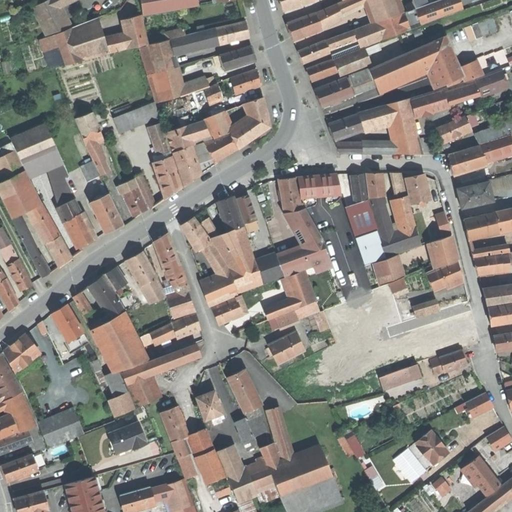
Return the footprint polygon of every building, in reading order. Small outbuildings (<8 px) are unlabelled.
[(57,0),(47,0),(34,7),(47,34),(70,25),(67,21),(57,0)] [(140,0),(143,16),(199,6),(197,0),(140,0)] [(309,0),(279,0),(280,2),(283,9),(309,0)] [(346,0),(345,1),(317,13),(321,26),(339,15),(367,0),(346,0)] [(367,0),(375,23),(404,13),(399,0),(367,0)] [(412,0),(416,8),(427,5),(425,0),(412,0)] [(459,0),(440,0),(428,4),(433,21),(463,10),(459,0)] [(416,8),(404,13),(410,29),(433,21),(428,4),(427,5),(416,8)] [(109,13),(99,17),(100,22),(111,19),(109,13)] [(290,32),(293,40),(322,29),(321,26),(317,13),(287,24),(290,32)] [(410,29),(404,13),(375,23),(378,32),(382,40),(410,29)] [(131,18),(123,20),(129,48),(147,45),(147,44),(141,16),(131,18)] [(198,33),(216,29),(245,22),(244,16),(204,25),(204,26),(197,28),(198,33)] [(74,17),(67,21),(70,25),(70,27),(78,24),(74,17)] [(99,17),(85,22),(89,34),(101,29),(100,22),(99,17)] [(85,22),(74,26),(78,38),(89,34),(85,22)] [(218,39),(219,44),(249,36),(247,29),(245,22),(216,29),(218,39)] [(358,40),(378,32),(375,23),(354,30),(355,34),(358,40)] [(471,25),(476,40),(483,37),(478,23),(471,25)] [(74,26),(50,35),(61,65),(86,59),(82,50),(78,38),(74,26)] [(166,40),(171,39),(186,36),(184,28),(164,32),(166,40)] [(173,49),(218,39),(216,29),(198,33),(186,36),(171,39),(173,49)] [(354,30),(326,40),(327,45),(355,34),(354,30)] [(361,49),(382,40),(378,32),(358,40),(361,49)] [(333,59),(361,49),(358,40),(355,34),(327,45),(330,52),(333,59)] [(50,68),(61,65),(50,35),(40,39),(50,68)] [(461,68),(446,35),(423,46),(430,66),(440,89),(463,79),(464,82),(466,81),(466,82),(483,75),(480,68),(477,61),(461,68)] [(396,37),(382,42),(385,48),(399,43),(396,37)] [(177,67),(173,49),(171,39),(166,40),(147,44),(147,45),(153,73),(177,67)] [(119,40),(105,43),(107,52),(121,49),(119,40)] [(303,62),(330,52),(327,45),(326,40),(299,51),(301,57),(303,62)] [(382,42),(382,40),(361,49),(333,59),(337,70),(385,51),(385,48),(382,42)] [(105,43),(82,50),(86,59),(107,52),(105,43)] [(221,55),(225,69),(255,60),(253,52),(251,46),(221,55)] [(423,46),(381,64),(388,83),(430,66),(423,46)] [(337,71),(337,70),(333,59),(307,70),(310,76),(312,81),(337,71)] [(369,69),(377,87),(388,83),(381,64),(369,69)] [(178,69),(177,67),(153,73),(161,101),(185,94),(182,85),(178,69)] [(230,79),(236,94),(261,85),(259,77),(257,70),(230,79)] [(502,70),(474,80),(478,91),(480,98),(509,89),(502,70)] [(359,72),(346,77),(348,81),(354,78),(355,81),(362,79),(359,72)] [(319,98),(322,106),(353,94),(348,81),(346,77),(315,89),(319,98)] [(206,79),(182,85),(185,94),(208,85),(206,79)] [(457,98),(478,91),(474,80),(466,82),(453,87),(457,98)] [(215,83),(180,96),(184,108),(220,98),(215,83)] [(409,99),(415,118),(422,116),(431,113),(450,108),(444,89),(409,99)] [(189,124),(184,108),(180,96),(158,103),(167,131),(189,124)] [(244,103),(250,118),(266,107),(263,97),(244,103)] [(418,139),(409,100),(385,106),(388,117),(395,144),(396,155),(420,155),(418,139)] [(114,118),(119,133),(160,117),(154,102),(114,118)] [(358,113),(358,114),(363,127),(388,117),(385,106),(358,113)] [(250,118),(230,132),(230,133),(237,147),(238,149),(270,126),(268,117),(266,107),(250,118)] [(484,109),(463,114),(469,126),(487,118),(484,109)] [(75,118),(79,128),(97,121),(93,111),(75,118)] [(212,138),(229,132),(221,112),(205,119),(212,138)] [(358,114),(329,124),(331,132),(334,140),(364,130),(363,127),(358,114)] [(463,114),(436,130),(442,143),(452,138),(460,134),(471,130),(469,126),(463,114)] [(499,137),(511,132),(511,119),(495,125),(497,130),(499,137)] [(203,120),(190,125),(192,132),(208,131),(203,120)] [(79,128),(87,147),(93,145),(104,140),(97,121),(79,128)] [(22,163),(46,152),(56,148),(46,123),(10,139),(11,141),(15,150),(22,163)] [(152,129),(162,159),(171,156),(161,123),(153,125),(152,129)] [(166,132),(172,151),(190,146),(194,144),(192,132),(190,125),(166,132)] [(492,139),(499,137),(497,130),(490,133),(492,139)] [(216,161),(237,147),(230,133),(205,144),(216,161)] [(491,140),(492,139),(490,133),(476,138),(479,144),(480,143),(491,140)] [(511,133),(491,140),(494,151),(506,145),(511,142),(511,133)] [(0,147),(11,141),(10,139),(7,134),(0,137),(0,147)] [(491,140),(480,143),(480,145),(483,155),(494,151),(491,140)] [(0,156),(0,157),(15,150),(11,141),(0,147),(0,156)] [(339,154),(396,155),(395,144),(337,148),(339,154)] [(102,161),(93,145),(87,147),(93,160),(95,163),(102,161)] [(486,163),(483,155),(480,145),(448,155),(451,165),(453,173),(486,163)] [(172,151),(184,185),(195,178),(199,175),(195,160),(190,146),(172,151)] [(46,152),(50,165),(62,159),(56,148),(46,152)] [(25,169),(22,163),(15,150),(0,157),(0,174),(3,181),(25,169)] [(174,192),(182,187),(171,156),(162,159),(153,162),(165,198),(174,192)] [(207,157),(195,160),(199,175),(213,165),(207,157)] [(52,180),(53,180),(63,176),(68,173),(62,159),(50,165),(52,180)] [(88,181),(100,175),(95,163),(93,160),(81,166),(88,181)] [(107,172),(102,161),(95,163),(100,175),(101,174),(107,187),(111,185),(106,173),(107,172)] [(36,190),(25,169),(3,181),(0,182),(0,190),(7,205),(13,202),(22,197),(36,191),(36,190)] [(391,173),(397,199),(406,196),(402,174),(391,173)] [(134,178),(150,208),(157,203),(141,174),(134,177),(134,178)] [(327,175),(317,176),(320,196),(341,194),(337,174),(327,175)] [(365,174),(369,198),(378,196),(382,196),(379,174),(372,174),(365,174)] [(414,176),(405,178),(410,204),(419,202),(424,201),(429,200),(424,174),(414,176)] [(357,175),(352,176),(355,203),(367,202),(363,175),(357,175)] [(53,180),(64,203),(74,198),(63,176),(53,180)] [(298,178),(300,198),(320,196),(317,176),(307,177),(298,178)] [(121,184),(134,216),(141,213),(148,209),(134,178),(121,184)] [(286,179),(279,180),(284,213),(290,212),(301,210),(299,203),(295,178),(286,179)] [(489,181),(457,189),(459,198),(461,208),(493,201),(489,181)] [(60,235),(36,191),(22,197),(44,236),(44,237),(47,242),(60,235)] [(91,202),(105,232),(113,228),(123,224),(109,193),(91,202)] [(242,197),(237,198),(244,223),(255,220),(247,195),(242,197)] [(226,199),(217,201),(227,232),(232,230),(243,226),(233,196),(226,199)] [(385,222),(378,196),(369,198),(378,230),(379,236),(387,233),(385,222)] [(394,200),(403,228),(415,225),(413,216),(406,196),(397,199),(394,200)] [(64,203),(67,210),(78,205),(75,198),(74,198),(64,203)] [(19,214),(13,202),(7,205),(6,206),(11,217),(17,214),(19,214)] [(356,208),(346,211),(349,222),(350,224),(352,232),(354,238),(370,233),(363,217),(371,214),(368,204),(367,205),(356,208)] [(62,213),(66,220),(82,213),(78,205),(67,210),(62,213)] [(436,209),(438,217),(446,215),(444,207),(436,209)] [(511,208),(494,212),(494,213),(497,225),(511,221),(511,208)] [(306,210),(301,210),(290,212),(297,224),(311,218),(306,210)] [(94,239),(82,213),(66,220),(79,246),(87,242),(94,239)] [(415,225),(417,233),(427,230),(424,221),(426,221),(424,213),(413,216),(415,225)] [(466,230),(468,238),(498,231),(497,225),(494,213),(464,220),(466,230)] [(22,224),(17,214),(11,217),(16,227),(22,224)] [(372,214),(371,214),(363,217),(370,233),(378,230),(372,214)] [(437,218),(439,227),(448,225),(446,215),(438,217),(437,218)] [(194,217),(182,224),(190,237),(196,248),(210,239),(194,217)] [(201,223),(207,234),(215,229),(208,218),(201,223)] [(316,226),(311,218),(297,224),(307,243),(322,238),(316,226)] [(258,229),(255,220),(244,223),(247,232),(258,229)] [(322,238),(324,242),(331,240),(323,223),(316,226),(322,238)] [(342,227),(345,235),(352,232),(350,224),(342,227)] [(421,244),(417,233),(415,225),(403,228),(387,233),(379,236),(385,256),(421,244)] [(253,259),(243,226),(232,230),(245,262),(253,259)] [(0,227),(0,239),(4,247),(10,244),(1,227),(0,227)] [(207,234),(211,239),(218,235),(215,229),(207,234)] [(211,239),(229,267),(245,262),(232,230),(227,232),(218,235),(211,239)] [(364,265),(385,256),(379,236),(378,230),(370,233),(354,238),(361,257),(364,265)] [(347,262),(361,257),(354,238),(352,232),(345,235),(338,237),(347,262)] [(167,279),(173,276),(183,272),(169,233),(160,238),(153,243),(167,279)] [(22,239),(25,244),(31,240),(28,235),(22,239)] [(72,257),(60,235),(47,242),(59,266),(66,261),(72,257)] [(436,266),(457,259),(454,248),(450,236),(429,242),(436,266)] [(333,268),(347,262),(338,237),(331,240),(324,242),(330,260),(333,268)] [(313,266),(330,260),(324,242),(322,238),(307,243),(276,255),(283,275),(284,276),(313,266)] [(229,272),(212,242),(206,245),(221,276),(229,272)] [(265,245),(269,258),(276,255),(272,242),(265,245)] [(10,244),(4,247),(12,262),(18,259),(10,244)] [(472,251),(473,258),(487,255),(487,253),(489,252),(490,255),(508,252),(507,246),(472,251)] [(0,249),(8,264),(12,262),(4,247),(0,249)] [(141,285),(144,284),(157,277),(143,251),(136,256),(128,260),(141,285)] [(503,265),(511,263),(511,253),(501,255),(503,265)] [(40,255),(32,259),(42,277),(50,272),(40,255)] [(262,282),(283,275),(276,255),(269,258),(256,263),(262,281),(262,282)] [(503,270),(503,265),(501,255),(474,259),(476,267),(477,274),(503,270)] [(380,285),(402,277),(402,276),(399,269),(395,256),(373,264),(380,285)] [(8,264),(22,290),(27,287),(32,284),(18,258),(18,259),(12,262),(8,264)] [(254,259),(253,259),(245,262),(229,267),(230,272),(236,291),(262,281),(256,263),(254,259)] [(316,274),(333,268),(330,260),(313,266),(316,274)] [(427,274),(434,290),(462,278),(460,270),(457,261),(427,274)] [(420,262),(399,269),(402,276),(423,268),(420,262)] [(104,274),(114,288),(123,282),(114,268),(104,274)] [(305,271),(285,278),(287,284),(293,302),(296,308),(316,301),(305,271)] [(173,276),(176,287),(187,283),(183,272),(173,276)] [(221,276),(203,284),(211,305),(237,294),(236,291),(230,272),(229,272),(221,276)] [(95,281),(88,286),(104,308),(118,299),(103,276),(95,281)] [(144,284),(153,301),(165,295),(157,277),(144,284)] [(0,281),(0,290),(10,310),(15,306),(19,302),(7,278),(0,281)] [(279,287),(287,284),(285,278),(277,281),(279,287)] [(403,279),(396,282),(399,292),(406,289),(403,279)] [(370,291),(371,293),(374,301),(399,292),(396,282),(370,291)] [(175,287),(177,294),(188,290),(189,290),(187,283),(176,287),(175,287)] [(511,288),(504,290),(483,293),(487,306),(511,301),(511,288)] [(166,297),(174,317),(195,310),(188,290),(177,294),(166,297)] [(79,293),(73,297),(83,314),(90,310),(79,293)] [(359,336),(383,328),(379,316),(374,301),(371,293),(347,302),(354,323),(359,336)] [(140,334),(174,317),(166,297),(165,295),(153,301),(128,313),(140,334)] [(125,311),(118,299),(104,308),(112,318),(125,311)] [(215,316),(218,324),(243,314),(237,299),(212,308),(215,316)] [(296,309),(296,308),(293,302),(265,312),(267,320),(294,310),(296,309)] [(316,302),(296,309),(294,310),(294,311),(297,319),(320,311),(316,302)] [(331,331),(354,323),(347,302),(323,310),(331,331)] [(414,311),(417,318),(441,310),(438,303),(414,311)] [(511,303),(488,307),(489,315),(490,325),(501,324),(507,323),(511,322),(511,303)] [(59,309),(52,313),(69,342),(83,333),(84,333),(67,304),(59,309)] [(396,310),(379,316),(383,328),(401,322),(396,310)] [(149,359),(125,311),(112,318),(104,322),(90,330),(114,373),(118,371),(149,359)] [(291,323),(297,319),(294,311),(276,318),(279,328),(291,323)] [(196,313),(171,324),(174,333),(177,338),(187,334),(197,330),(200,329),(198,322),(196,313)] [(89,327),(90,330),(104,322),(103,319),(89,327)] [(36,326),(43,335),(48,332),(43,321),(36,326)] [(154,342),(174,333),(171,324),(150,333),(154,342)] [(342,391),(413,365),(405,344),(398,324),(360,337),(327,350),(342,391)] [(511,332),(493,336),(494,342),(495,348),(511,345),(511,332)] [(97,359),(83,333),(69,342),(59,348),(56,349),(63,365),(86,352),(89,359),(90,362),(92,362),(97,359)] [(145,346),(154,342),(150,333),(141,337),(145,346)] [(273,356),(276,364),(304,350),(296,333),(281,341),(282,343),(269,349),(273,356)] [(476,334),(450,341),(453,351),(478,344),(476,334)] [(13,344),(3,352),(15,373),(22,367),(35,357),(32,353),(37,349),(25,335),(13,344)] [(411,355),(414,364),(453,351),(450,341),(449,340),(432,346),(433,348),(411,355)] [(268,347),(269,349),(282,343),(281,341),(268,347)] [(125,383),(126,383),(149,374),(200,355),(195,343),(121,371),(125,383)] [(462,350),(440,357),(444,372),(467,365),(464,358),(462,350)] [(0,385),(15,378),(1,354),(0,354),(0,385)] [(434,375),(444,372),(440,357),(429,361),(434,375)] [(104,395),(90,362),(89,359),(78,364),(93,399),(104,395)] [(103,371),(97,359),(92,362),(97,374),(103,371)] [(416,365),(407,368),(412,380),(421,377),(416,365)] [(25,372),(22,367),(15,373),(18,378),(25,372)] [(385,376),(390,388),(412,380),(407,368),(385,376)] [(233,374),(226,377),(243,411),(252,406),(259,403),(242,370),(233,374)] [(110,374),(120,395),(127,392),(118,371),(114,373),(110,374)] [(126,383),(136,407),(159,397),(149,374),(126,383)] [(109,384),(112,390),(106,392),(109,399),(116,396),(108,375),(100,378),(103,386),(109,384)] [(383,390),(390,388),(385,376),(379,378),(383,390)] [(22,391),(15,378),(0,385),(0,393),(1,395),(2,394),(5,400),(21,391),(22,391)] [(37,425),(21,391),(5,400),(4,401),(7,407),(11,416),(18,431),(19,433),(28,429),(37,425)] [(205,394),(195,398),(204,421),(211,418),(219,415),(223,414),(219,404),(220,404),(218,398),(217,398),(214,391),(205,394)] [(120,395),(108,400),(115,416),(134,407),(127,392),(120,395)] [(485,392),(483,394),(490,408),(493,406),(485,392)] [(465,403),(472,417),(481,412),(490,408),(483,394),(465,403)] [(114,420),(104,395),(93,399),(65,411),(76,436),(114,420)] [(28,401),(32,410),(37,408),(33,399),(28,401)] [(258,417),(252,406),(243,411),(248,421),(258,417)] [(168,410),(161,412),(172,442),(182,438),(187,436),(177,407),(168,410)] [(270,409),(285,461),(294,458),(278,407),(270,409)] [(49,447),(76,436),(65,411),(38,422),(49,447)] [(221,422),(219,415),(211,418),(214,425),(221,422)] [(10,434),(18,431),(11,416),(4,419),(10,434)] [(264,431),(258,417),(248,421),(254,435),(264,431)] [(0,438),(10,434),(4,419),(0,420),(0,438)] [(258,447),(245,419),(237,423),(249,451),(258,447)] [(139,424),(109,435),(113,446),(116,455),(127,451),(126,449),(132,447),(133,451),(147,446),(139,424)] [(46,448),(37,425),(28,429),(32,440),(31,440),(36,452),(46,448)] [(489,437),(494,446),(510,437),(505,427),(489,437)] [(0,452),(31,440),(32,440),(28,429),(19,433),(0,440),(0,452)] [(206,429),(198,432),(200,454),(214,448),(206,429)] [(426,454),(434,465),(449,453),(444,447),(445,446),(441,441),(436,435),(435,436),(431,430),(422,436),(425,439),(418,445),(416,446),(424,456),(426,454)] [(198,432),(187,436),(195,456),(200,454),(198,432)] [(344,436),(337,439),(347,457),(353,453),(344,436)] [(422,436),(415,442),(418,445),(425,439),(422,436)] [(188,454),(182,438),(172,442),(178,458),(187,454),(188,454)] [(426,471),(434,465),(426,454),(424,456),(416,446),(418,445),(415,442),(408,448),(426,471)] [(269,444),(260,448),(263,456),(265,462),(268,468),(277,465),(269,444)] [(217,451),(228,477),(239,472),(229,447),(217,451)] [(334,480),(321,447),(305,454),(318,487),(334,480)] [(225,476),(214,448),(200,454),(212,482),(225,476)] [(411,482),(426,471),(408,448),(393,459),(411,482)] [(195,475),(187,454),(178,458),(185,478),(195,475)] [(305,454),(295,458),(308,491),(318,487),(305,454)] [(32,455),(1,466),(4,474),(7,481),(37,470),(32,455)] [(257,458),(259,464),(265,462),(263,456),(257,458)] [(474,487),(478,484),(491,474),(484,466),(477,457),(461,470),(474,487)] [(294,458),(285,461),(277,465),(268,468),(275,485),(281,501),(282,501),(308,491),(295,458),(294,458)] [(361,463),(365,469),(369,466),(366,460),(361,463)] [(256,492),(275,485),(268,468),(265,462),(259,464),(247,469),(256,492)] [(377,474),(372,466),(365,470),(370,479),(377,474)] [(249,495),(256,492),(247,469),(239,472),(228,477),(237,500),(249,495)] [(444,496),(454,487),(442,474),(433,482),(444,496)] [(478,484),(488,497),(501,486),(491,474),(478,484)] [(65,485),(72,511),(103,511),(94,477),(65,485)] [(468,511),(467,511),(487,511),(511,493),(511,477),(501,486),(488,497),(468,511)] [(184,479),(164,486),(166,493),(171,509),(191,502),(184,479)] [(316,511),(343,501),(334,480),(318,487),(308,491),(282,501),(287,511),(316,511)] [(163,484),(157,486),(159,494),(166,493),(164,486),(163,484)] [(157,486),(151,488),(153,497),(159,494),(157,486)] [(120,495),(124,511),(127,511),(137,509),(148,506),(147,504),(154,502),(153,497),(151,488),(150,487),(120,495)] [(48,511),(43,491),(14,498),(17,508),(17,511),(48,511)] [(256,511),(249,495),(237,500),(241,511),(256,511)]
